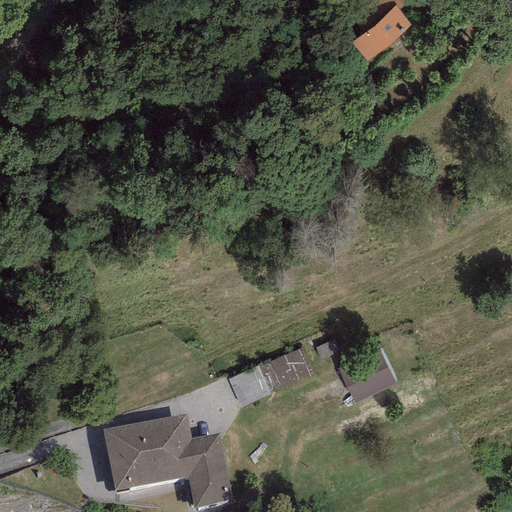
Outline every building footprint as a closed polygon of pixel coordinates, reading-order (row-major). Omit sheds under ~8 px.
[(410,11),(401,0),(358,0),(352,6),(361,18),(352,25),(367,45),(410,11)] [(302,342),(262,360),(273,385),(313,368),(302,342)] [(381,344),(338,363),(354,399),(397,380),(381,344)] [(258,359),(228,374),(241,402),(272,388),(258,359)] [(186,422),(106,434),(115,495),(185,484),(189,511),(209,511),(232,505),(221,440),(190,449),(186,422)]
